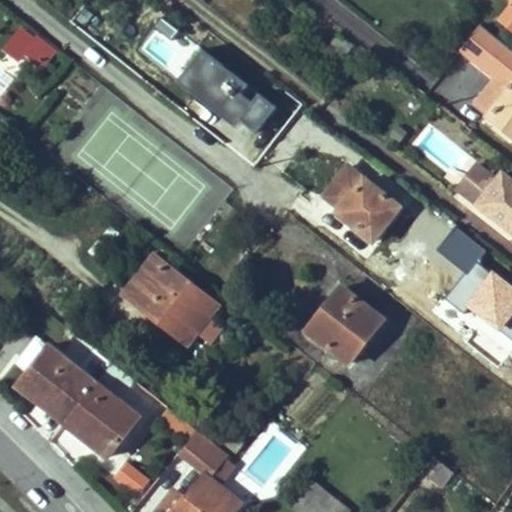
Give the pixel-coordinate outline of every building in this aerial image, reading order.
[(511,10),(510,10),(500,21),(511,31),(511,10)] [(255,135),(276,107),(164,21),(140,52),(236,126),(238,122),(255,135)] [(511,49),(480,25),(460,50),(496,79),(475,105),(511,134),(511,49)] [(4,46),(20,59),(25,53),(34,41),(19,29),(4,46)] [(54,48),(38,36),(34,41),(25,53),(41,65),(54,48)] [(457,190),(477,205),(497,180),(477,164),(457,190)] [(348,169),(324,198),(341,210),(352,218),(354,215),(362,222),(357,229),(374,243),(400,209),(348,169)] [(511,179),(503,172),(497,180),(477,205),(511,232),(511,179)] [(341,210),(337,215),(357,229),(362,222),(354,215),(352,218),(341,210)] [(125,294),(162,324),(167,317),(194,337),(218,306),(155,256),(125,294)] [(384,321),(342,289),(329,306),(335,310),(313,336),(350,364),(384,321)] [(329,306),(308,332),(313,336),(335,310),(329,306)] [(162,324),(187,344),(194,337),(167,317),(162,324)] [(67,422),(70,418),(97,382),(50,346),(19,386),(36,399),(67,422)] [(131,388),(136,380),(113,363),(102,376),(112,384),(116,377),(131,388)] [(141,417),(97,382),(70,418),(67,422),(111,456),(141,417)] [(191,440),(199,430),(169,407),(162,417),(191,440)] [(224,461),(229,454),(199,430),(191,440),(179,454),(201,471),(204,467),(213,473),(214,472),(225,479),(234,468),(224,461)] [(424,471),(433,459),(432,458),(423,470),(424,471)] [(444,486),(454,474),(433,459),(424,471),(444,486)] [(126,463),(117,474),(142,493),(151,481),(126,463)] [(235,511),(243,503),(205,475),(188,498),(177,511),(235,511)] [(314,483),(296,506),(303,511),(332,511),(334,510),(339,503),(314,483)] [(157,511),(177,511),(188,498),(176,489),(157,511)] [(511,511),(511,499),(503,511),(511,511)] [(349,511),(339,503),(334,510),(336,511),(349,511)]
